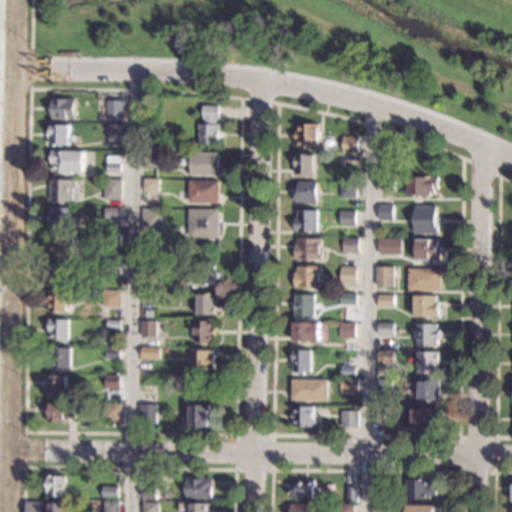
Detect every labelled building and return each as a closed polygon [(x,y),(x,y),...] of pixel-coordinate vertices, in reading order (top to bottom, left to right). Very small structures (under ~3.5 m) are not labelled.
[(76,118),(51,118),(51,112),(47,111),(47,103),(51,103),(51,97),(76,98),(76,118)] [(122,119),(102,119),(102,112),(107,112),(107,101),(123,101),(122,119)] [(219,105),(219,117),(216,117),(216,123),(221,123),(221,145),(200,144),(200,123),(205,123),(205,117),(202,117),(202,104),(219,105)] [(125,123),(125,137),(108,137),(108,122),(125,123)] [(70,144),(51,143),(51,137),(48,136),(48,123),(70,124),(70,144)] [(321,147),(298,147),(298,139),(296,139),(296,129),(300,129),(300,123),(321,123),(321,147)] [(360,151),(343,151),(343,135),(359,135),(361,135),(360,151)] [(85,170),(55,169),(55,163),(51,163),(52,150),(85,151),(85,170)] [(160,166),(145,166),(145,150),(160,151),(160,166)] [(218,164),(221,164),(220,174),(189,174),(190,151),(218,152),(218,164)] [(315,173),(295,173),(296,153),(316,153),(315,173)] [(359,162),(343,162),(343,153),(359,153),(359,162)] [(121,172),(107,172),(107,154),(121,155),(121,172)] [(438,188),(435,188),(435,190),(430,190),(430,195),(406,194),(406,175),(438,176),(438,188)] [(159,190),(144,190),(144,176),(159,177),(159,190)] [(77,186),(73,186),(73,200),(65,200),(65,203),(60,203),(60,200),(51,200),(52,188),(48,188),(48,178),(77,179),(77,186)] [(121,198),(106,198),(106,178),(122,179),(121,198)] [(218,202),(189,202),(189,179),(219,179),(218,202)] [(395,179),(394,191),(379,191),(379,179),(395,179)] [(319,204),(307,203),(307,202),(294,201),(295,185),(298,185),(298,180),(319,181),(319,204)] [(356,197),(339,196),(339,182),(356,182),(356,197)] [(395,203),(394,220),(379,219),(379,203),(395,203)] [(437,216),(438,216),(438,232),(414,231),(414,205),(437,206),(437,216)] [(73,227),(51,226),(51,206),(72,207),(73,207),(73,227)] [(121,217),(105,217),(106,207),(108,207),(121,207),(121,217)] [(164,230),(143,230),(144,207),(165,207),(164,230)] [(218,237),(188,236),(188,207),(219,208),(218,237)] [(317,231),(295,230),(295,217),(298,217),(298,209),(318,209),(317,231)] [(356,225),(339,224),(339,209),(356,209),(356,225)] [(73,243),(70,243),(70,255),(53,255),(54,250),(51,250),(51,242),(54,242),(54,236),(73,237),(73,243)] [(120,246),(108,246),(108,237),(120,237),(120,246)] [(359,238),(359,251),(342,251),(342,237),(359,238)] [(401,254),(379,254),(379,237),(402,238),(401,254)] [(438,244),(441,244),(440,259),(415,258),(416,237),(438,237),(438,244)] [(322,260),(295,259),(296,243),(298,243),(298,238),(322,238),(322,260)] [(68,278),(65,278),(65,283),(57,283),(57,278),(50,278),(51,262),(68,263),(68,278)] [(120,262),(119,273),(105,273),(105,262),(120,262)] [(214,269),(218,269),(218,278),(213,278),(213,285),(186,284),(187,263),(214,264),(214,269)] [(161,272),(156,272),(156,278),(141,278),(141,264),(161,265),(161,272)] [(322,287),(295,286),(295,270),(298,270),(298,265),(322,266),(322,287)] [(357,283),(340,283),(340,266),(357,266),(357,283)] [(393,288),(377,288),(377,267),(379,267),(393,267),(393,288)] [(439,290),(408,290),(408,267),(440,268),(439,290)] [(77,303),(67,303),(67,311),(49,311),(49,306),(45,305),(45,296),(49,296),(49,289),(77,290),(77,303)] [(121,290),(120,307),(104,306),(105,290),(121,290)] [(161,302),(142,301),(142,291),(152,291),(162,291),(161,302)] [(356,304),(339,304),(339,292),(356,292),(356,304)] [(215,313),(195,312),(196,293),(199,294),(216,294),(215,313)] [(394,306),(377,306),(378,293),(394,294),(394,306)] [(314,315),(295,315),(295,294),(315,294),(314,315)] [(435,300),(439,300),(438,317),(414,316),(415,295),(435,295),(435,300)] [(69,339),(52,339),(52,333),(50,332),(50,319),(69,319),(69,339)] [(121,328),(107,328),(107,319),(108,319),(121,319),(121,328)] [(157,336),(142,336),(142,320),(157,320),(157,336)] [(216,336),(213,336),(213,341),(194,340),(194,321),(216,321),(216,336)] [(321,342),(293,341),(293,321),(322,322),(321,342)] [(354,337),(339,336),(339,322),(355,322),(354,337)] [(393,335),(377,335),(377,322),(393,322),(393,335)] [(437,328),(439,328),(439,338),(437,338),(437,345),(413,345),(414,323),(437,324),(437,328)] [(71,367),(52,367),(52,361),(49,361),(49,352),(53,353),(53,346),(71,347),(71,367)] [(159,358),(142,357),(142,346),(160,347),(159,358)] [(120,358),(106,358),(106,347),(107,347),(121,348),(120,358)] [(311,372),(293,372),(294,362),(292,362),(293,348),(312,349),(311,372)] [(213,352),(215,352),(215,367),(190,367),(190,349),(213,350),(213,352)] [(393,364),(378,364),(378,350),(379,350),(393,351),(393,364)] [(439,373),(415,373),(415,351),(439,351),(439,373)] [(356,376),(336,376),(336,366),(340,366),(340,356),(357,357),(356,376)] [(121,388),(106,388),(106,374),(122,375),(121,388)] [(68,396),(48,395),(48,375),(69,375),(68,396)] [(358,393),(341,393),(341,377),(358,378),(358,393)] [(328,400),(293,400),(293,378),(328,379),(328,400)] [(392,390),(376,390),(377,379),(382,379),(392,379),(392,390)] [(439,379),(439,400),(418,399),(418,379),(439,379)] [(76,418),(67,417),(67,421),(46,421),(47,402),(76,402),(76,418)] [(122,422),(105,421),(105,403),(123,403),(122,422)] [(156,425),(139,425),(140,404),(152,404),(157,404),(156,425)] [(209,426),(189,425),(189,405),(209,405),(209,426)] [(314,426),(295,426),(295,420),(293,420),(293,412),(295,412),(295,406),(314,407),(314,426)] [(435,411),(439,411),(438,427),(410,427),(411,406),(435,407),(435,411)] [(383,422),(372,421),(372,407),(383,407),(383,422)] [(359,427),(341,427),(341,409),(357,409),(359,409),(359,427)] [(65,482),(68,482),(68,489),(66,489),(65,496),(48,496),(49,493),(47,493),(47,475),(65,475),(65,482)] [(315,486),(320,486),(319,497),(291,496),(291,481),(297,481),(298,478),(315,479),(315,486)] [(213,497),(188,497),(188,479),(214,479),(213,497)] [(431,483),(435,483),(435,485),(438,485),(437,495),(431,495),(431,499),(407,498),(408,479),(431,480),(431,483)] [(119,496),(103,496),(103,485),(119,486),(119,496)] [(160,498),(143,497),(143,486),(160,486),(160,498)] [(357,501),(347,501),(347,486),(356,486),(358,486),(357,501)] [(384,502),(371,501),(371,486),(380,486),(384,486),(384,502)] [(71,501),(70,511),(26,511),(26,500),(71,501)] [(120,511),(103,511),(104,501),(120,501),(120,511)] [(159,511),(143,511),(143,501),(155,502),(159,502),(159,511)] [(210,510),(213,510),(212,511),(180,511),(180,502),(210,503),(210,510)] [(321,511),(291,511),(292,502),(322,503),(321,511)] [(355,504),(354,511),(338,511),(338,503),(355,504)] [(375,511),(388,511),(388,503),(375,503),(375,511)]
